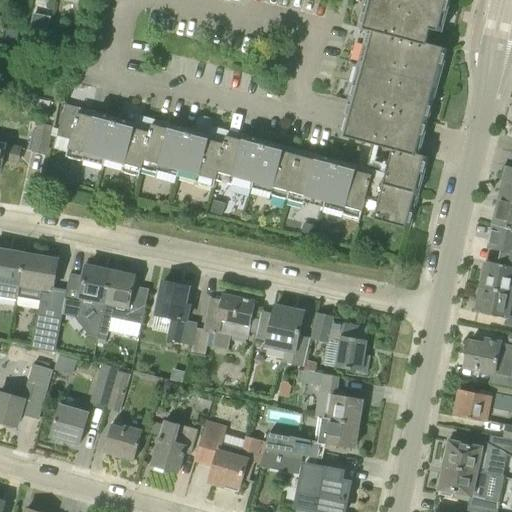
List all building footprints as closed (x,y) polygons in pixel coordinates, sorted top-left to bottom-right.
[(366,0),(360,27),(368,29),(346,125),(343,136),(375,145),(375,144),(419,155),(423,142),(449,48),(429,42),(431,28),(442,31),(449,0),(366,0)] [(51,20),(32,17),(28,28),(48,34),(51,20)] [(72,45),(73,39),(53,34),(51,40),(72,45)] [(136,122),(96,111),(95,116),(78,111),(66,155),(84,160),(84,158),(123,168),(122,171),(139,175),(142,168),(158,172),(159,170),(197,180),(196,183),(214,187),(216,180),(232,184),(233,182),(271,192),(270,195),(304,204),(305,202),(343,212),(342,214),(360,219),(373,170),(317,155),(315,160),(284,151),(285,146),(245,135),(243,140),(211,131),(215,119),(199,114),(195,130),(170,123),(169,128),(136,119),(136,122)] [(46,155),(51,127),(38,124),(32,153),(46,155)] [(0,143),(0,174),(1,175),(5,159),(17,162),(20,148),(0,143)] [(410,229),(428,158),(429,157),(419,155),(375,144),(375,145),(372,155),(390,160),(374,219),(410,229)] [(511,196),(511,167),(508,167),(501,194),(511,196)] [(511,196),(501,194),(493,225),(511,230),(511,196)] [(511,237),(494,232),(490,261),(511,266),(511,237)] [(19,298),(27,255),(0,250),(0,298),(18,302),(19,298)] [(55,353),(62,317),(67,290),(54,288),(58,260),(27,255),(19,298),(40,301),(31,347),(55,353)] [(486,261),(481,287),(511,293),(511,266),(505,265),(486,261)] [(99,334),(113,270),(84,265),(82,276),(70,273),(67,290),(62,317),(74,319),(86,336),(98,338),(99,334)] [(141,324),(150,287),(138,285),(140,275),(113,270),(99,334),(107,335),(112,318),(141,324)] [(193,346),(197,323),(186,321),(190,306),(186,305),(190,288),(164,282),(156,316),(171,320),(167,341),(193,346)] [(511,293),(481,287),(476,312),(508,318),(506,325),(511,325),(511,293)] [(255,302),(223,294),(222,300),(211,298),(205,330),(197,328),(198,323),(197,323),(193,346),(192,354),(205,356),(210,334),(215,335),(216,333),(248,340),(255,302)] [(299,336),(304,313),(276,306),(274,315),(261,312),(254,346),(285,352),(283,363),(304,367),(311,338),(299,336)] [(343,325),(332,323),(333,317),(315,314),(312,337),(331,340),(331,339),(340,341),(338,349),(328,348),(325,365),(335,367),(335,368),(357,371),(357,373),(367,375),(370,356),(364,356),(368,329),(343,324),(343,325)] [(511,334),(509,344),(487,340),(486,345),(470,341),(465,367),(511,377),(511,374),(511,334)] [(73,377),(77,362),(58,357),(54,372),(73,377)] [(38,420),(52,370),(33,364),(27,383),(29,383),(25,398),(0,391),(0,421),(17,427),(20,415),(38,420)] [(107,409),(118,372),(100,367),(90,405),(107,409)] [(358,426),(363,400),(345,397),(345,394),(335,392),(337,376),(304,371),(302,382),(320,386),(315,416),(319,417),(319,418),(331,421),(358,426)] [(120,413),(131,375),(118,372),(107,409),(120,413)] [(511,396),(492,393),(492,392),(482,390),(481,394),(460,390),(455,416),(488,423),(491,408),(511,412),(511,396)] [(79,445),(89,412),(61,404),(51,436),(79,445)] [(354,449),(358,426),(331,421),(319,418),(316,441),(270,432),(266,448),(303,456),(318,459),(320,447),(336,450),(337,446),(354,449)] [(190,457),(198,432),(180,427),(180,425),(165,421),(152,466),(178,473),(184,455),(190,457)] [(242,450),(222,445),(227,428),(208,423),(196,460),(215,467),(210,483),(223,487),(225,483),(239,488),(242,479),(248,481),(253,463),(260,464),(264,448),(266,443),(246,436),(242,450)] [(124,427),(113,424),(105,452),(135,461),(143,430),(125,425),(124,427)] [(511,425),(506,424),(503,438),(511,440),(511,425)] [(511,458),(511,440),(503,438),(491,436),(488,445),(485,442),(483,448),(450,441),(448,449),(444,448),(443,457),(446,457),(445,464),(504,477),(507,456),(511,458)] [(280,465),(301,469),(302,463),(303,456),(266,448),(264,448),(260,464),(259,467),(279,471),(280,465)] [(344,471),(302,463),(301,469),(292,511),(346,511),(351,485),(343,483),(344,471)] [(479,511),(498,511),(504,477),(445,464),(439,491),(470,497),(468,510),(479,511)]
